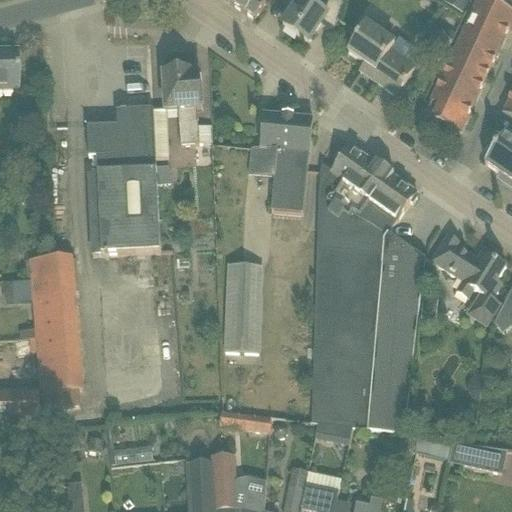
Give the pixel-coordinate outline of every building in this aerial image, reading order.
[(223,0),(223,1),(246,17),(247,16),(255,22),(267,6),(266,5),(269,0),(223,0)] [(324,25),(336,33),(343,6),(333,0),(303,0),(283,29),(308,46),(324,25)] [(480,0),(425,120),(459,136),(511,24),(511,13),(483,0),(480,0)] [(470,0),(449,0),(444,5),(463,16),(470,0)] [(356,44),(349,56),(375,74),(370,81),(395,98),(414,71),(407,67),(416,52),(399,42),(395,48),(364,28),(355,43),(356,44)] [(436,67),(452,44),(436,33),(420,56),(436,67)] [(17,54),(0,54),(0,91),(18,91),(17,54)] [(163,77),(166,114),(178,114),(180,149),(199,148),(197,113),(203,113),(201,81),(195,81),(195,75),(178,76),(175,73),(169,73),(166,77),(163,77)] [(503,115),(502,117),(511,121),(511,100),(504,116),(503,115)] [(157,163),(155,114),(130,115),(131,130),(119,130),(119,128),(88,130),(89,160),(98,160),(102,259),(161,257),(157,174),(157,163)] [(265,117),(261,152),(252,150),(249,178),(274,181),(271,214),(303,218),(313,122),(265,117)] [(511,121),(502,117),(494,132),(504,139),(485,167),(511,185),(511,121)] [(418,196),(351,149),(350,150),(346,151),(342,157),(344,158),(328,182),(321,177),(319,202),(314,358),(312,427),(319,428),(353,432),(405,438),(426,262),(389,236),(411,206),(414,208),(418,201),(418,196)] [(502,307),(494,302),(502,288),(497,285),(506,271),(487,259),(483,265),(459,250),(461,248),(448,239),(431,265),(464,286),(458,296),(469,303),(474,294),(479,297),(466,317),(487,330),(502,307)] [(38,263),(31,264),(42,412),(80,410),(79,394),(83,394),(72,254),(59,255),(59,256),(38,258),(38,263)] [(225,357),(260,358),(263,269),(229,270),(225,357)] [(511,293),(495,327),(504,338),(508,336),(511,341),(511,293)] [(501,359),(505,342),(493,339),(489,356),(501,359)] [(0,426),(27,425),(26,393),(0,393),(0,426)] [(245,434),(270,437),(272,422),(247,419),(245,434)] [(349,449),(353,432),(319,428),(315,442),(332,446),(338,442),(341,447),(349,449)] [(448,463),(451,448),(421,443),(420,445),(418,457),(448,463)] [(508,455),(465,449),(461,469),(502,478),(508,455)] [(213,461),(214,466),(215,511),(236,511),(234,460),(213,461)] [(215,511),(214,466),(192,467),(193,511),(215,511)] [(300,511),(306,487),(309,475),(293,472),(284,511),(300,511)] [(84,511),(82,487),(67,488),(69,511),(84,511)] [(335,511),(339,495),(306,487),(300,511),(335,511)] [(241,511),(265,511),(265,499),(246,495),(243,510),(242,510),(241,511)] [(372,501),(370,509),(369,511),(384,511),(387,505),(372,501)]
